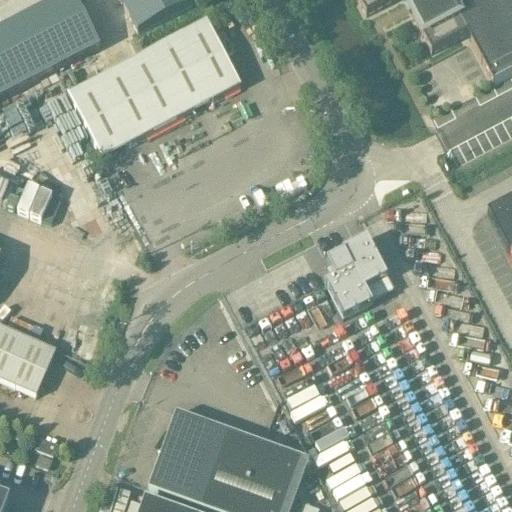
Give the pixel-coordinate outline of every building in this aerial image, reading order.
[(72,0),(65,0),(0,34),(0,102),(99,51),(72,0)] [(117,0),(137,37),(191,9),(186,0),(117,0)] [(511,0),(354,0),(366,21),(402,1),(405,7),(403,9),(407,17),(409,15),(413,21),(412,22),(431,58),(466,40),(492,89),(511,78),(511,0)] [(101,165),(239,92),(205,28),(68,101),(101,165)] [(511,202),(487,216),(511,263),(511,202)] [(335,283),(324,288),(343,324),(372,309),(371,306),(364,294),(386,282),(387,282),(366,242),(341,255),(343,257),(326,266),(335,283)] [(0,385),(36,401),(55,357),(0,333),(0,385)] [(293,511),(310,468),(307,467),(177,418),(148,494),(194,511),(293,511)] [(39,443),(34,455),(52,462),(57,450),(39,443)] [(52,464),(41,460),(39,459),(35,469),(48,474),(52,464)] [(325,497),(311,504),(314,511),(329,511),(332,511),(325,497)] [(0,511),(6,511),(9,505),(0,501),(0,511)]
